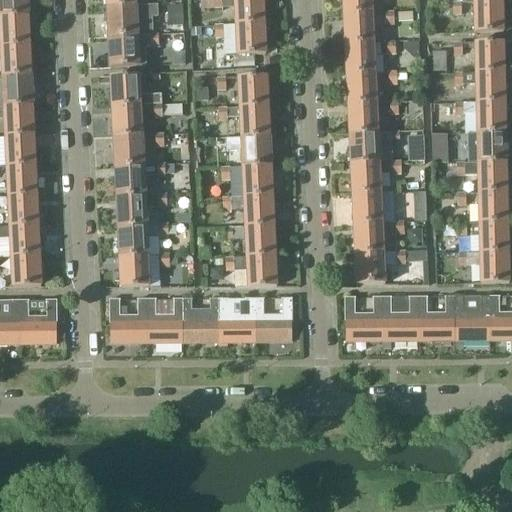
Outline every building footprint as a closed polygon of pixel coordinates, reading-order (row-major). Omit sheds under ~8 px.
[(0,0),(0,18),(28,18),(27,0),(0,0)] [(107,0),(108,9),(136,8),(136,7),(135,0),(107,0)] [(201,0),(202,10),(235,8),(236,27),(264,25),(263,0),(201,0)] [(371,0),(343,0),(344,17),(372,15),(371,0)] [(445,18),(453,17),(462,17),(461,3),(452,4),(445,4),(445,18)] [(502,4),(474,4),(475,35),(503,34),(502,4)] [(136,8),(108,9),(109,39),(137,37),(150,37),(149,19),(157,18),(157,6),(149,7),(136,7),(136,8)] [(168,28),(184,27),(182,6),(167,6),(168,28)] [(372,15),(344,17),(345,47),(373,45),(372,25),(386,24),(385,14),(372,15)] [(386,24),(386,26),(394,26),(394,14),(385,14),(386,24)] [(28,18),(0,18),(0,29),(1,49),(29,48),(28,18)] [(264,25),(236,27),(238,57),(266,56),(264,25)] [(224,40),(223,26),(214,26),(215,41),(224,40)] [(191,37),(201,37),(201,29),(191,30),(191,37)] [(179,46),(179,35),(160,36),(160,47),(179,46)] [(158,36),(150,36),(151,48),(159,48),(158,36)] [(137,37),(109,39),(111,70),(139,68),(137,37)] [(387,43),(387,57),(396,57),(395,43),(387,43)] [(503,44),(475,45),(476,75),(504,75),(503,44)] [(373,45),(345,47),(347,77),(375,75),(373,45)] [(462,45),(453,45),(454,58),(462,57),(462,45)] [(29,48),(1,49),(3,79),(31,78),(29,48)] [(433,74),(447,73),(446,53),(432,53),(433,74)] [(236,57),(233,58),(234,69),(255,68),(254,57),(236,57)] [(388,73),(389,87),(397,87),(397,73),(388,73)] [(375,75),(347,77),(348,106),(376,105),(375,75)] [(463,75),(454,75),(455,87),(463,87),(463,86),(463,75)] [(476,75),(463,75),(463,86),(476,86),(477,105),(505,105),(504,75),(476,75)] [(139,77),(111,79),(113,109),(141,108),(140,107),(154,107),(162,106),(162,107),(161,96),(140,97),(139,77)] [(3,79),(0,78),(0,109),(32,107),(31,78),(3,79)] [(267,78),(239,79),(240,109),(240,110),(268,108),(267,78)] [(225,79),(217,79),(217,94),(226,93),(225,79)] [(207,91),(196,91),(196,102),(208,102),(207,91)] [(390,116),(408,116),(408,103),(390,103),(390,116)] [(376,105),(348,106),(350,136),(378,135),(376,105)] [(477,105),(455,105),(455,117),(464,117),(464,116),(465,116),(465,136),(467,136),(505,135),(505,105),(477,105)] [(182,106),(162,107),(163,117),(183,117),(182,106)] [(0,120),(5,121),(6,139),(34,137),(32,107),(0,109),(0,120)] [(162,107),(154,107),(154,120),(163,119),(163,117),(162,107)] [(141,108),(113,109),(114,139),(142,138),(141,108)] [(240,109),(218,111),(219,122),(227,122),(227,120),(241,120),(242,140),(270,138),(268,108),(240,110),(240,109)] [(378,135),(350,136),(351,166),(379,165),(392,164),(391,141),(391,134),(378,135)] [(505,135),(467,136),(468,165),(468,166),(506,165),(505,135)] [(34,137),(6,139),(7,169),(35,167),(34,137)] [(164,137),(156,137),(156,149),(164,149),(164,137)] [(142,138),(114,139),(115,169),(143,168),(143,167),(142,138)] [(242,140),(226,140),(226,153),(242,152),(243,170),(271,168),(270,138),(242,140)] [(408,163),(425,162),(424,138),(407,138),(408,163)] [(432,150),(432,165),(448,164),(448,150),(432,150)] [(401,164),(392,164),(393,174),(393,176),(401,176),(401,164)] [(465,178),(465,164),(456,165),(456,179),(465,178)] [(379,165),(351,166),(353,196),(381,195),(379,165)] [(468,165),(465,165),(465,177),(479,177),(479,195),(507,195),(506,165),(468,166),(468,165)] [(143,168),(115,169),(117,199),(145,198),(145,197),(144,177),(157,177),(157,179),(165,178),(165,176),(165,167),(165,166),(143,167),(143,168)] [(174,166),(165,167),(165,176),(174,175),(174,166)] [(35,167),(7,169),(9,199),(37,197),(35,167)] [(271,168),(243,170),(244,199),(244,200),(272,198),(271,168)] [(230,170),(221,170),(222,182),(230,182),(230,170)] [(416,223),(428,222),(426,194),(415,194),(416,223)] [(381,195),(353,196),(354,226),(382,225),(381,195)] [(467,209),(467,195),(458,195),(458,209),(467,209)] [(507,195),(479,195),(480,225),(508,225),(507,195)] [(145,198),(117,199),(118,229),(146,228),(145,209),(167,208),(166,207),(166,196),(145,197),(145,198)] [(37,197),(9,199),(10,229),(38,227),(37,197)] [(244,199),(223,200),(223,212),(232,212),(232,211),(245,211),(246,229),(246,230),(274,228),(272,198),(244,200),(244,199)] [(191,224),(190,215),(177,216),(178,225),(191,224)] [(396,237),(404,237),(404,223),(395,223),(396,237)] [(382,225),(354,226),(355,256),(383,255),(382,225)] [(466,225),(458,225),(458,239),(467,239),(466,225)] [(480,225),(472,225),(472,237),(480,237),(480,255),(508,255),(508,225),(480,225)] [(160,227),(159,227),(160,239),(168,238),(167,226),(160,227)] [(10,229),(0,228),(0,259),(11,258),(11,259),(39,257),(38,227),(10,229)] [(457,227),(446,227),(446,237),(457,237),(457,227)] [(146,228),(118,229),(120,259),(148,258),(146,228)] [(246,229),(224,230),(225,242),(246,241),(247,259),(247,260),(275,258),(274,228),(246,230),(246,229)] [(406,267),(405,264),(426,263),(425,252),(405,253),(396,253),(397,267),(406,267)] [(383,255),(355,256),(357,287),(385,285),(383,255)] [(480,255),(459,255),(459,267),(481,267),(481,286),(509,285),(508,255),(480,255)] [(39,257),(11,259),(13,289),(41,288),(39,257)] [(170,257),(162,258),(162,270),(170,269),(170,257)] [(148,258),(120,259),(121,290),(149,288),(148,258)] [(247,259),(234,260),(234,272),(248,271),(249,290),(277,289),(275,258),(247,260),(247,259)] [(234,259),(225,259),(226,273),(234,273),(234,259)] [(490,298),(454,299),(454,342),(490,342),(490,298)] [(500,298),(490,298),(490,342),(511,342),(511,314),(499,315),(499,299),(500,299),(500,298)] [(356,299),(345,300),(345,323),(346,343),(382,343),(382,299),(372,299),(372,300),(373,300),(373,316),(355,316),(355,300),(356,300),(356,299)] [(418,299),(382,299),(382,343),(418,343),(418,299)] [(428,299),(418,299),(418,343),(454,342),(454,299),(444,299),(444,300),(445,300),(445,315),(427,315),(427,300),(428,300),(428,299)] [(255,300),(219,301),(219,345),(255,344),(255,300)] [(264,300),(255,300),(255,344),(292,344),(292,323),(292,300),(281,300),(281,301),(282,301),(282,316),(264,317),(264,301),(264,300)] [(120,301),(109,301),(109,325),(110,325),(110,345),(147,345),(147,301),(137,301),(137,302),(138,302),(138,317),(120,318),(120,302),(120,301)] [(183,301),(147,301),(147,345),(183,345),(183,301)] [(192,301),(183,301),(183,345),(219,345),(219,301),(209,301),(209,302),(210,302),(210,311),(192,311),(192,302),(192,301)] [(19,302),(0,302),(0,346),(20,346),(19,302)] [(29,302),(19,302),(20,346),(56,346),(56,339),(56,325),(57,325),(57,302),(46,302),(46,303),(47,303),(47,318),(29,319),(28,303),(29,303),(29,302)]
